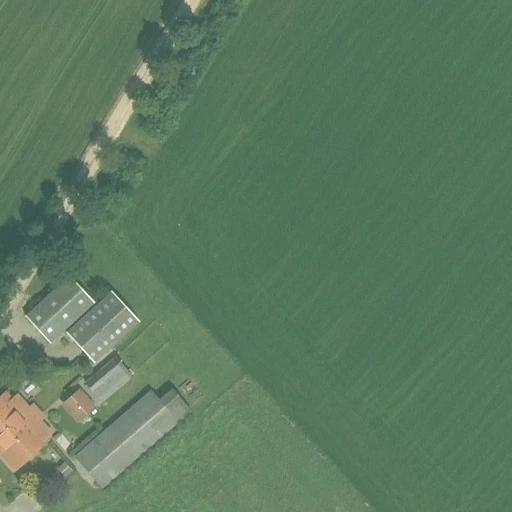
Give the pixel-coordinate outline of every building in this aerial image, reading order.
[(50,343),(94,303),(70,276),(26,317),(50,343)] [(140,322),(111,292),(66,333),(94,363),(140,322)] [(131,377),(115,358),(85,383),(101,402),(131,377)] [(170,388),(157,399),(152,392),(76,458),(100,486),(176,421),(189,409),(170,388)] [(79,421),(94,408),(79,390),(63,402),(79,421)] [(32,405),(23,413),(5,394),(0,398),(0,455),(14,470),(47,440),(34,426),(43,418),(32,405)] [(71,471),(78,462),(60,449),(53,458),(71,471)]
